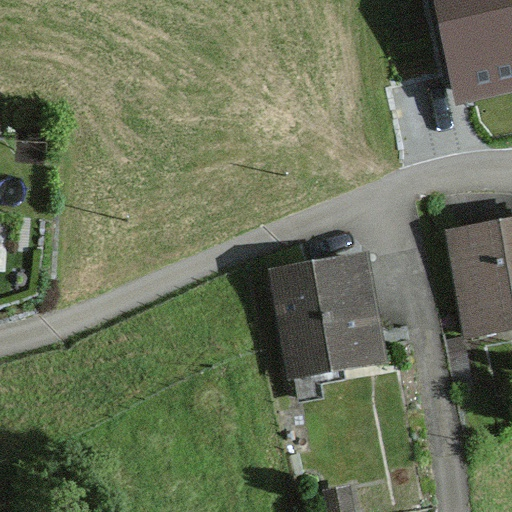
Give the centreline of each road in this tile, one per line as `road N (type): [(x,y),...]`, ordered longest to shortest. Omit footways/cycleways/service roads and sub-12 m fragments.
road 1 (residential): [(0,343),(377,194)]
road 2 (residential): [(377,194),(414,286),(448,443),(453,511)]
road 3 (residential): [(377,194),(511,166)]
